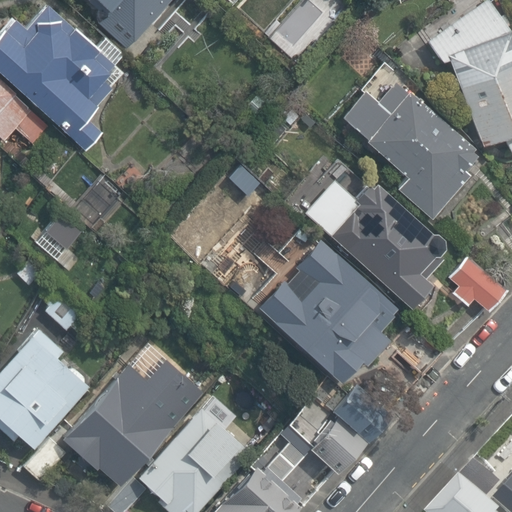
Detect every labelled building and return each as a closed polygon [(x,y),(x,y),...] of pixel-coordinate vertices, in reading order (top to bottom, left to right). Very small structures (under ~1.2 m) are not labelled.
[(123,68),(43,0),(42,0),(20,25),(8,15),(0,23),(0,70),(85,148),(106,128),(91,113),(123,68)] [(168,0),(90,0),(98,7),(90,17),(127,48),(168,0)] [(511,32),(490,0),(488,0),(429,42),(444,64),(451,62),(482,144),(506,136),(511,151),(511,150),(511,32)] [(379,101),(365,88),(342,115),(368,138),(366,140),(407,175),(397,186),(433,217),(470,174),(465,169),(478,154),(474,150),(477,147),(397,79),(379,101)] [(46,120),(0,80),(0,139),(16,154),(46,120)] [(338,197),(315,223),(410,307),(433,282),(427,276),(444,258),(436,251),(443,243),(375,183),(371,188),(368,185),(354,201),(358,204),(353,210),(338,197)] [(62,217),(36,246),(61,268),(72,256),(61,247),(77,230),(62,217)] [(397,304),(327,247),(302,277),(307,281),(299,290),(287,280),(266,307),(277,316),(272,323),(343,380),(358,361),(363,365),(388,334),(378,327),(397,304)] [(464,248),(444,271),(453,279),(446,286),(462,300),(468,293),(481,303),(501,280),(464,248)] [(37,329),(0,372),(0,418),(34,448),(88,386),(55,358),(62,350),(37,329)] [(129,362),(61,439),(96,469),(98,467),(121,487),(187,412),(181,407),(196,390),(161,361),(147,377),(129,362)] [(201,407),(138,477),(163,499),(159,503),(168,511),(200,511),(253,453),(225,428),(235,416),(214,398),(204,410),(201,407)] [(330,412),(305,441),(332,464),(357,435),(330,412)] [(48,434),(23,464),(40,479),(65,449),(48,434)] [(253,459),(204,511),(284,511),(297,498),(253,459)] [(454,470),(421,504),(429,511),(469,511),(482,497),(454,470)] [(511,511),(511,474),(491,497),(507,511),(511,511)]
